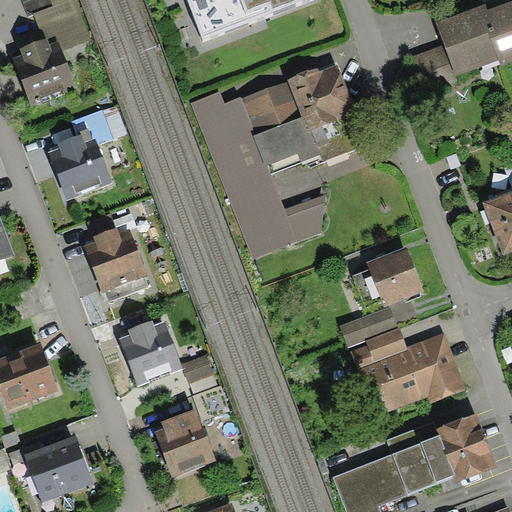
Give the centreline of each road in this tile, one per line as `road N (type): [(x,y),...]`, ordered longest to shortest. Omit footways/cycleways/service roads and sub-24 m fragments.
road 1 (residential): [(144,505),(0,111)]
road 2 (residential): [(467,311),(350,0)]
road 3 (residential): [(511,427),(467,311)]
